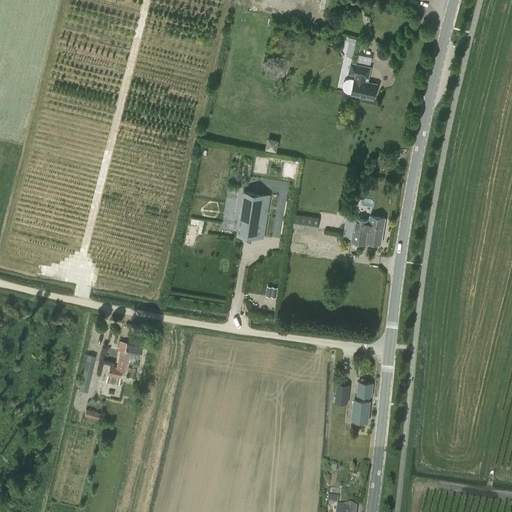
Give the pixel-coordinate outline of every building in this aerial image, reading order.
[(348,37),(347,41),(349,41),(346,55),(353,57),(357,39),(348,37)] [(351,94),(373,99),(375,92),(376,85),(364,82),(365,78),(368,79),(370,68),(350,64),(348,74),(356,76),(355,80),(354,80),(353,87),(351,94)] [(277,69),(267,67),(266,76),(276,78),(277,69)] [(253,118),(265,120),(268,104),(256,101),(253,118)] [(266,138),(264,148),(275,151),(278,140),(266,138)] [(270,196),(242,192),(237,233),(264,237),(270,196)] [(295,214),(292,226),(316,231),(318,218),(295,214)] [(369,245),(369,242),(381,244),(385,218),(370,216),(369,221),(355,218),(351,242),(369,245)] [(203,237),(213,240),(218,221),(208,219),(203,237)] [(266,295),(276,297),(278,287),(267,286),(266,295)] [(118,385),(121,372),(124,373),(128,354),(139,356),(141,345),(119,340),(117,350),(119,350),(116,367),(110,366),(106,382),(118,385)] [(80,389),(89,390),(93,354),(85,353),(80,389)] [(372,384),(358,382),(356,400),(354,399),(352,420),(367,422),(370,397),(371,397),(372,384)] [(336,400),(349,401),(351,384),(338,383),(336,400)] [(101,412),(86,409),(84,415),(99,419),(101,412)]
